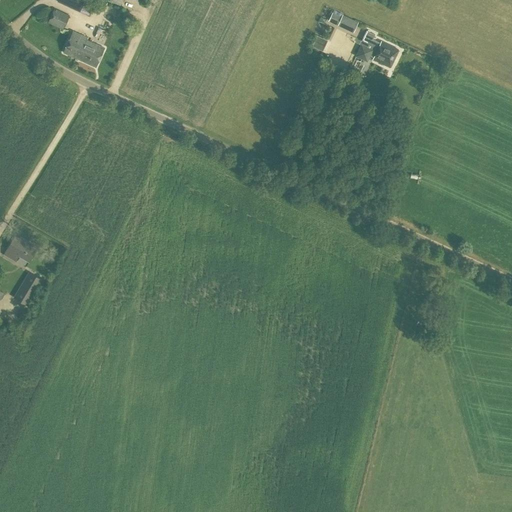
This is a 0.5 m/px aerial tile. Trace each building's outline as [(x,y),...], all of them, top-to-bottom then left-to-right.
[(80,12),(85,0),(58,0),(57,2),(80,12)] [(63,30),(70,16),(54,9),(48,23),(63,30)] [(342,17),(332,13),(328,21),(353,33),(358,22),(343,15),(342,17)] [(73,30),(63,52),(77,58),(95,67),(104,47),(85,39),(86,37),(73,30)] [(374,34),(365,30),(360,41),(363,42),(361,45),(360,45),(355,58),(367,63),(370,56),(373,58),(372,59),(390,67),(398,49),(380,41),(380,42),(372,39),(374,34)] [(330,41),(326,49),(332,52),(335,44),(330,41)] [(29,262),(35,250),(30,247),(31,243),(16,234),(4,253),(15,260),(19,255),(29,262)] [(28,306),(43,280),(29,272),(13,297),(28,306)]
